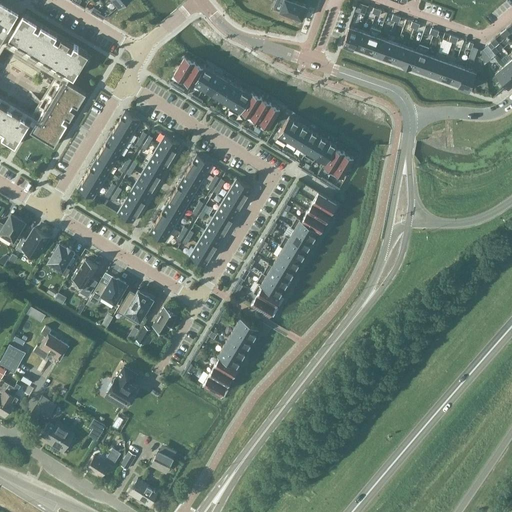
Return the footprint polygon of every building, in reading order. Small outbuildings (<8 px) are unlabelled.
[(0,0),(0,41),(19,11),(0,0)] [(282,0),(279,9),(285,11),(284,12),(293,15),(293,16),(293,17),(293,18),(294,18),(294,19),(295,19),(295,20),(296,20),(297,20),(298,20),(299,19),(300,19),(300,18),(301,17),(305,4),(295,0),(282,0)] [(356,7),(355,11),(365,14),(368,5),(362,3),(358,1),(356,7)] [(88,53),(23,13),(8,38),(74,77),(88,53)] [(360,30),(349,26),(342,45),(353,49),(354,46),(360,30)] [(369,33),(360,30),(354,46),(363,50),(369,33)] [(378,36),(369,33),(363,50),(372,53),(378,36)] [(388,40),(378,36),(372,53),(382,57),(388,40)] [(398,43),(388,40),(382,57),(392,60),(398,43)] [(407,47),(398,43),(392,60),(401,63),(407,47)] [(488,45),(483,49),(491,58),(495,54),(488,45)] [(478,48),(473,46),(472,49),(468,57),(474,59),(478,48)] [(498,56),(503,53),(500,46),(495,49),(498,56)] [(417,50),(407,47),(401,63),(411,67),(417,50)] [(426,53),(417,50),(411,67),(420,70),(426,53)] [(436,57),(430,74),(440,77),(446,60),(446,61),(448,56),(437,52),(436,57)] [(436,57),(426,53),(420,70),(430,74),(436,57)] [(185,55),(174,73),(183,79),(194,61),(185,55)] [(446,61),(446,60),(440,77),(449,81),(455,64),(446,61)] [(203,66),(194,61),(183,79),(193,84),(204,65),(203,66)] [(464,67),(455,64),(449,81),(458,84),(464,67)] [(511,73),(504,64),(495,71),(508,87),(511,83),(511,73)] [(214,70),(204,65),(193,84),(193,85),(194,83),(203,88),(214,70)] [(464,67),(458,84),(458,86),(469,90),(475,71),(464,67)] [(223,76),(214,70),(203,88),(212,94),(223,76)] [(232,81),(223,76),(212,94),(221,100),(232,81)] [(62,78),(30,130),(54,145),(86,92),(62,78)] [(241,87),(232,81),(221,100),(231,105),(241,87)] [(240,111),(252,91),(251,91),(250,92),(241,87),(231,105),(229,108),(238,113),(240,111)] [(252,91),(240,111),(241,109),(250,115),(261,97),(252,91)] [(270,102),(261,97),(250,115),(259,120),(270,102)] [(30,120),(0,102),(0,135),(15,145),(30,120)] [(280,108),(270,102),(259,120),(269,126),(280,108)] [(139,121),(124,111),(117,124),(132,133),(139,121)] [(289,115),(276,137),(286,143),(288,139),(299,121),(289,115)] [(308,127),(299,121),(288,139),(297,145),(308,127)] [(132,133),(117,124),(109,136),(124,146),(132,133)] [(297,145),(306,150),(307,150),(318,132),(308,127),(297,145)] [(327,138),(318,132),(307,150),(306,150),(304,154),(314,160),(316,156),(327,138)] [(179,144),(164,135),(156,147),(172,157),(179,144)] [(124,146),(109,136),(101,149),(117,159),(124,146)] [(316,156),(325,161),(325,162),(335,145),(336,144),(327,138),(316,156)] [(324,163),(333,169),(334,169),(345,151),(335,145),(325,162),(325,161),(324,163)] [(172,157),(156,147),(149,160),(164,169),(172,157)] [(117,159),(101,149),(94,162),(109,171),(117,159)] [(331,172),(341,178),(354,157),(345,151),(334,169),(333,169),(331,172)] [(211,164),(196,155),(189,167),(204,176),(211,164)] [(164,169),(149,160),(141,173),(156,182),(164,169)] [(109,171),(94,162),(86,175),(101,184),(109,171)] [(204,176),(189,167),(181,180),(196,189),(204,176)] [(156,182),(141,173),(133,186),(148,195),(156,182)] [(101,184),(86,175),(78,189),(93,198),(101,184)] [(251,188),(236,178),(228,191),(244,200),(251,188)] [(196,189),(181,180),(173,193),(189,202),(196,189)] [(148,195),(133,186),(126,199),(141,208),(148,195)] [(244,200),(228,191),(221,204),(236,213),(244,200)] [(318,191),(313,200),(330,211),(336,201),(318,191)] [(189,202),(173,193),(166,205),(181,215),(189,202)] [(126,199),(117,212),(133,221),(141,208),(126,199)] [(313,200),(307,209),(325,220),(330,211),(313,200)] [(236,213),(221,204),(213,216),(228,226),(236,213)] [(181,215),(166,205),(158,218),(173,227),(181,215)] [(296,215),(319,229),(325,220),(307,209),(302,218),(296,215)] [(0,221),(0,232),(1,232),(13,239),(24,221),(11,213),(4,224),(0,221)] [(319,229),(296,215),(291,225),(312,238),(317,229),(319,230),(319,229)] [(228,226),(213,216),(205,229),(221,238),(228,226)] [(173,227),(158,218),(150,232),(165,241),(173,227)] [(306,247),(312,238),(291,225),(290,225),(294,227),(289,236),(285,234),(306,247)] [(27,240),(21,237),(15,247),(21,251),(22,248),(37,256),(49,236),(34,227),(27,240)] [(221,238),(205,229),(198,242),(213,251),(221,238)] [(301,256),(306,247),(285,234),(279,243),(301,256)] [(213,251),(198,242),(189,256),(205,265),(213,251)] [(54,251),(49,260),(61,268),(59,271),(65,275),(73,262),(67,259),(72,251),(71,250),(72,248),(68,246),(67,247),(59,243),(58,245),(57,244),(53,250),(54,251)] [(295,266),(301,256),(279,243),(279,244),(283,246),(277,255),(295,266)] [(130,252),(138,256),(140,251),(132,248),(130,252)] [(290,275),(295,266),(277,255),(272,263),(269,261),(268,262),(290,275)] [(77,269),(71,277),(84,285),(80,291),(88,296),(97,281),(90,277),(98,265),(86,258),(78,270),(77,269)] [(284,284),(290,275),(268,262),(263,271),(284,284)] [(279,293),(284,284),(263,271),(262,271),(256,280),(280,295),(280,294),(279,293)] [(113,276),(108,284),(101,279),(89,298),(97,303),(102,294),(115,301),(119,295),(120,296),(124,289),(123,288),(126,282),(118,277),(117,278),(113,276)] [(280,295),(256,280),(256,281),(259,282),(253,291),(275,304),(280,295)] [(136,294),(130,291),(118,311),(125,314),(127,311),(139,319),(152,298),(138,290),(136,294)] [(269,314),(275,304),(253,291),(253,292),(256,294),(251,303),(269,314)] [(164,305),(152,325),(165,333),(169,327),(170,328),(174,321),(173,320),(177,313),(164,305)] [(241,316),(235,326),(253,337),(259,327),(241,316)] [(45,325),(31,348),(43,356),(41,360),(55,369),(72,341),(45,325)] [(143,343),(151,329),(144,325),(136,339),(143,343)] [(235,326),(229,335),(247,346),(253,337),(235,326)] [(229,335),(224,344),(242,355),(247,346),(229,335)] [(12,338),(9,343),(21,349),(23,344),(12,338)] [(10,344),(0,362),(0,364),(13,373),(25,352),(10,344)] [(218,354),(219,355),(237,366),(238,366),(236,365),(242,355),(224,344),(218,354)] [(219,355),(214,364),(232,375),(237,366),(219,355)] [(214,364),(208,374),(226,385),(232,375),(214,364)] [(130,386),(132,383),(131,382),(136,373),(124,365),(116,378),(115,377),(112,382),(111,381),(108,388),(108,390),(109,390),(106,396),(116,402),(119,397),(128,402),(136,389),(130,386)] [(226,385),(208,374),(202,383),(220,394),(226,385)] [(14,387),(10,384),(2,379),(0,381),(0,390),(2,392),(1,394),(0,393),(0,411),(6,415),(13,404),(15,404),(19,398),(15,395),(19,389),(18,389),(20,386),(16,384),(14,387)] [(43,395),(32,413),(39,418),(41,414),(48,418),(53,411),(57,404),(43,395)] [(49,422),(42,433),(50,438),(48,442),(63,451),(74,433),(68,429),(69,428),(58,421),(55,426),(49,422)] [(112,467),(120,453),(112,448),(104,461),(94,455),(87,468),(102,476),(108,465),(112,467)] [(168,469),(174,457),(159,449),(153,462),(168,469)] [(129,450),(120,464),(128,469),(137,455),(129,450)] [(150,506),(159,491),(138,478),(129,494),(150,506)]
